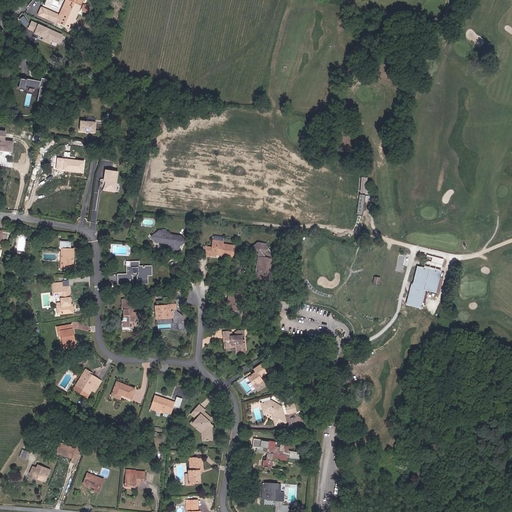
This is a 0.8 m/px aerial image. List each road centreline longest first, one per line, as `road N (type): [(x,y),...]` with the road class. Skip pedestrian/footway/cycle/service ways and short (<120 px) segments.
road 1 (unclassified): [(191,363),(108,352),(99,337),(96,240),(81,229),(0,214)]
road 2 (unclassified): [(224,511),(238,416),(227,389),(191,363)]
road 3 (unclassified): [(344,344),(325,511)]
